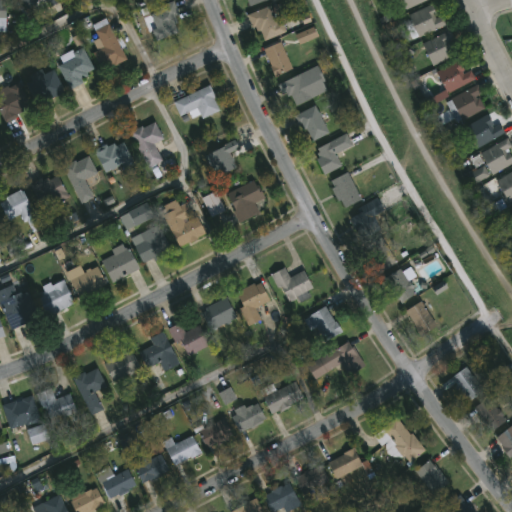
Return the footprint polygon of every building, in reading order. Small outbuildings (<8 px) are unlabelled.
[(60,0),(61,2),(48,6),(45,0),(35,0),(26,8),(19,0),(60,0)] [(171,29),(173,33),(155,41),(151,30),(148,31),(144,20),(151,17),(149,13),(159,9),(158,6),(172,0),(178,13),(174,15),(177,22),(174,23),(175,27),(171,29)] [(241,0),(245,9),(268,0),(241,0)] [(424,0),(405,9),(400,0),(424,0)] [(430,4),(436,17),(442,15),(446,23),(418,37),(417,35),(411,38),(405,25),(411,23),(407,15),(430,4)] [(270,7),(276,22),(281,20),(285,31),(263,40),(260,31),(257,32),(254,26),(251,27),(246,14),(269,5),(270,7)] [(113,34),(115,38),(119,36),(124,45),(120,47),(125,59),(100,69),(92,52),(97,50),(92,41),(98,38),(91,24),(104,17),(113,34)] [(446,42),(447,45),(450,44),(455,54),(431,66),(421,43),(449,30),(453,38),(446,42)] [(292,68),(274,77),(269,66),(270,65),(263,49),(280,41),(292,68)] [(81,46),(92,67),(85,72),(86,74),(79,79),(81,82),(71,87),(58,64),(62,62),(59,56),(71,49),(72,51),(81,46)] [(462,71),(463,73),(470,69),(475,78),(446,93),(435,71),(458,59),(464,70),(462,71)] [(325,90),(295,105),(290,94),(286,96),(284,92),(281,94),(276,84),(316,64),(324,80),(321,82),(325,90)] [(40,68),(43,74),(52,69),(63,91),(36,105),(25,82),(30,80),(28,75),(40,68)] [(6,122),(4,123),(0,114),(0,96),(9,92),(7,87),(17,82),(28,103),(21,107),(23,110),(16,114),(17,116),(6,122)] [(475,96),(476,99),(479,97),(485,108),(462,120),(461,119),(456,122),(445,102),(477,83),(482,92),(475,96)] [(218,110),(201,118),(199,114),(191,118),(187,111),(178,116),(172,101),(208,84),(214,97),(213,98),(218,110)] [(324,123),(328,132),(312,140),(305,129),(303,130),(300,123),(297,125),(293,116),(314,104),(324,123)] [(490,125),(492,127),(498,124),(503,133),(476,148),(464,126),(487,113),(492,124),(490,125)] [(153,121),(162,138),(152,143),(161,161),(146,168),(128,132),(140,125),(141,127),(153,121)] [(341,165),(323,175),(315,159),(318,157),(316,153),(318,152),(316,148),(345,132),(352,144),(335,153),(341,165)] [(511,158),(511,163),(492,174),(479,153),(507,137),(511,146),(507,148),(508,151),(511,158)] [(233,168),(215,178),(203,155),(234,139),(238,148),(229,152),(233,161),(230,162),(233,168)] [(122,141),(133,163),(124,168),(121,163),(104,172),(92,150),(104,143),(106,146),(113,143),(114,145),(122,141)] [(87,155),(96,173),(82,179),(96,205),(84,211),(60,166),(87,155)] [(511,200),(509,202),(495,181),(511,169),(511,200)] [(361,199),(344,208),(340,200),(337,202),(330,188),(333,187),(329,180),(346,171),(361,199)] [(56,175),(67,196),(57,202),(55,198),(40,206),(28,184),(40,177),(41,179),(46,177),(47,180),(56,175)] [(252,180),(259,194),(262,192),(264,198),(253,203),(259,213),(238,223),(225,193),(252,180)] [(19,189),(20,192),(22,191),(28,202),(26,203),(28,206),(30,206),(41,227),(31,232),(26,221),(23,222),(19,214),(6,220),(0,206),(0,201),(4,199),(3,197),(19,189)] [(217,213),(211,217),(201,197),(214,190),(224,209),(217,213)] [(379,229),(362,239),(349,218),(358,213),(356,209),(376,197),(384,210),(372,216),(379,229)] [(151,216),(126,229),(129,234),(125,236),(123,231),(126,229),(118,216),(125,213),(124,211),(143,202),(151,216)] [(186,202),(193,217),(196,215),(205,234),(178,246),(160,210),(165,207),(167,211),(186,202)] [(170,251),(154,261),(152,257),(142,262),(130,238),(156,224),(170,251)] [(396,263),(380,272),(376,265),(373,266),(367,256),(369,255),(364,247),(381,237),(396,263)] [(122,243),(125,250),(128,248),(138,268),(113,282),(101,260),(113,254),(111,249),(122,243)] [(97,266),(105,283),(101,285),(101,287),(79,298),(70,280),(86,272),(85,270),(89,267),(90,269),(97,266)] [(285,269),(290,277),(303,270),(312,288),(307,291),(310,296),(299,302),(296,296),(295,297),(296,299),(288,302),(280,286),(276,288),(269,274),(284,266),(285,269)] [(410,266),(416,276),(409,280),(413,287),(411,288),(414,294),(399,303),(384,277),(399,268),(401,271),(410,266)] [(62,280),(75,302),(48,317),(36,295),(44,290),(41,285),(48,281),(51,286),(62,280)] [(260,282),(269,300),(255,307),(260,319),(247,326),(239,309),(243,307),(235,292),(253,283),(254,285),(260,282)] [(0,289),(11,284),(15,293),(18,292),(20,294),(28,290),(39,317),(10,329),(0,305),(0,289)] [(235,316),(209,331),(199,314),(206,310),(205,308),(225,297),(235,316)] [(436,326),(419,337),(404,311),(421,301),(436,326)] [(328,312),(341,331),(325,341),(316,326),(309,330),(303,319),(324,306),(328,312)] [(180,323),(184,332),(199,324),(209,344),(188,355),(180,340),(174,343),(166,329),(180,323)] [(162,331),(178,364),(162,372),(157,362),(145,368),(137,352),(151,345),(148,338),(162,331)] [(348,343),(351,347),(352,346),(364,366),(348,375),(340,363),(314,378),(306,365),(347,340),(348,343)] [(135,369),(111,381),(103,364),(108,361),(108,359),(131,348),(140,367),(135,369)] [(475,379),(483,391),(468,401),(463,395),(461,396),(455,387),(456,385),(455,383),(444,390),(440,385),(466,367),(475,379)] [(95,368),(105,386),(93,392),(101,409),(89,415),(71,378),(83,372),(84,374),(95,368)] [(293,381),(302,397),(272,413),(259,390),(272,383),(276,391),(293,381)] [(50,389),(54,399),(68,393),(76,411),(50,422),(44,407),(41,408),(35,394),(49,388),(50,389)] [(31,395),(39,420),(8,429),(0,405),(14,400),(15,402),(20,400),(19,398),(31,395)] [(496,408),(497,409),(498,409),(505,422),(491,431),(489,429),(487,431),(472,407),(488,397),(496,408)] [(256,403),(264,418),(239,433),(230,417),(235,414),(233,410),(243,404),(245,407),(256,403)] [(396,417),(409,434),(411,433),(424,450),(411,461),(412,464),(408,466),(406,463),(408,461),(404,455),(402,457),(389,455),(385,449),(385,444),(386,442),(380,446),(373,435),(383,429),(382,427),(396,417)] [(223,418),(232,435),(206,449),(197,432),(194,434),(192,429),(201,424),(203,429),(223,418)] [(511,457),(511,456),(509,457),(496,437),(511,424),(511,457)] [(192,435),(201,453),(173,466),(161,441),(170,437),(173,444),(192,435)] [(143,447),(150,458),(160,454),(168,470),(141,484),(133,468),(138,465),(135,459),(139,456),(136,450),(143,447)] [(361,466),(336,479),(327,462),(342,454),(341,453),(353,447),(355,450),(354,451),(361,466)] [(448,482),(433,494),(414,471),(429,459),(448,482)] [(322,465),(329,481),(314,488),(316,493),(311,495),(309,491),(302,494),(294,477),(308,470),(308,471),(322,465)] [(108,466),(113,475),(126,469),(134,485),(127,489),(128,491),(118,497),(117,495),(108,500),(94,474),(108,466)] [(290,482),(301,504),(284,511),(282,507),(272,511),(269,511),(263,496),(270,493),(269,490),(290,482)] [(80,487),(83,492),(89,488),(90,490),(95,488),(103,503),(88,511),(74,511),(68,502),(71,500),(67,494),(80,487)] [(33,511),(31,507),(58,494),(67,511),(33,511)] [(473,511),(447,511),(443,507),(459,494),(473,511)] [(255,497),(261,511),(228,511),(242,505),(241,503),(255,497)]
